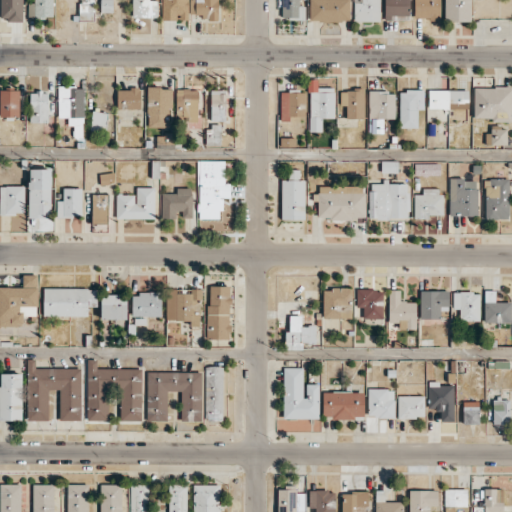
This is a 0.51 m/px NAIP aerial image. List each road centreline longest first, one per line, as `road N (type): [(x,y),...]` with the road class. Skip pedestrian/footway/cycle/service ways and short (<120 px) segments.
road 1 (residential): [(255,511),(258,0)]
road 2 (residential): [(0,253),(511,255)]
road 3 (residential): [(0,451),(511,453)]
road 4 (residential): [(511,56),(0,55)]
